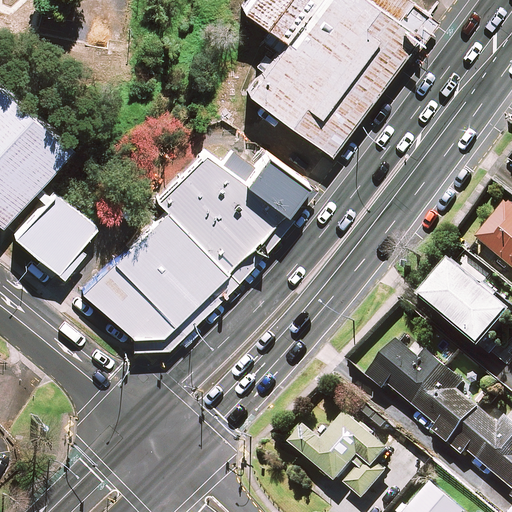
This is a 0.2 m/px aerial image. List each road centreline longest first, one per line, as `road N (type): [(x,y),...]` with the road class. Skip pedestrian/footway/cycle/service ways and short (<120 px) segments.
road 1 (secondary): [(138,428),(324,230),(488,0)]
road 2 (secondary): [(511,51),(338,280),(173,462)]
road 3 (residential): [(138,428),(0,305)]
